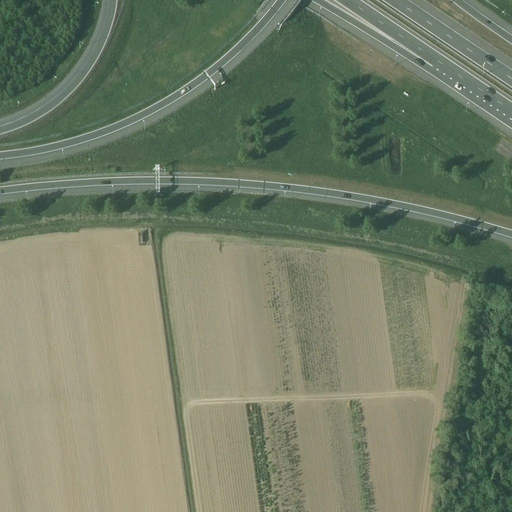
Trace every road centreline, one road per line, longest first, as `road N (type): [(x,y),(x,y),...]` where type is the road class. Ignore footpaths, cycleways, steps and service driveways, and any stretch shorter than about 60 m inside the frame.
road 1 (motorway): [(0,191),(221,182),(397,204),(511,234)]
road 2 (motorway): [(0,155),(84,139),(146,112),(237,49),(280,0)]
road 3 (motorway): [(112,0),(105,35),(75,83),(31,118),(0,130)]
road 4 (motorway): [(314,0),(399,50),(441,64)]
road 5 (motorway): [(511,78),(395,0)]
